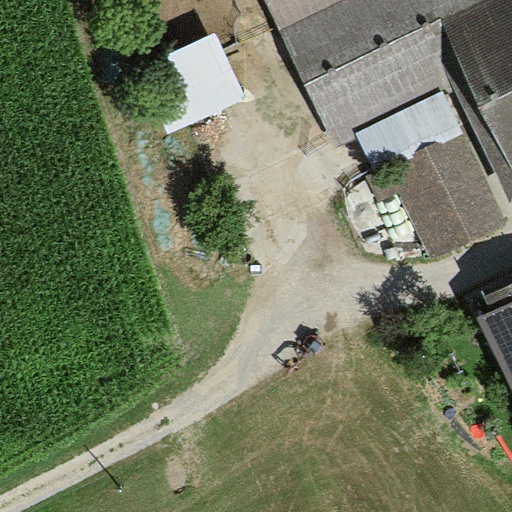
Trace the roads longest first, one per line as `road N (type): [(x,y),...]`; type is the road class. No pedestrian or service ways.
road 1 (track): [(511,235),(251,361)]
road 2 (track): [(0,502),(251,361)]
